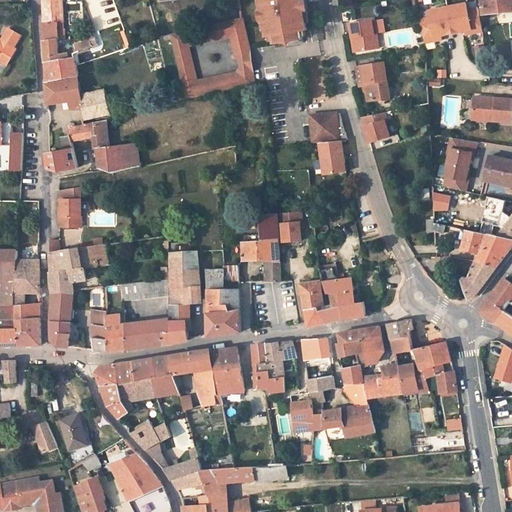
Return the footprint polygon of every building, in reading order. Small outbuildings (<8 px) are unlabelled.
[(41,64),(43,63),(72,61),(71,57),(94,48),(92,40),(69,48),(70,53),(65,55),(55,57),(54,42),(55,42),(55,30),(60,31),(57,0),(38,0),(40,25),(41,64)] [(305,23),(308,22),(306,14),(303,12),(302,6),(305,4),(303,0),(260,0),(261,5),(259,5),(256,6),(257,14),(261,16),(262,23),(260,26),(261,32),(265,31),(268,43),(276,41),(276,44),(299,40),(298,31),(304,30),(307,30),(305,23)] [(511,0),(480,0),(482,15),(511,12),(511,0)] [(479,31),(474,8),(464,10),(462,4),(443,8),(449,34),(469,29),(469,33),(479,31)] [(449,34),(443,8),(424,12),(426,19),(416,21),(421,44),(431,42),(431,38),(449,34)] [(255,84),(253,70),(240,72),(197,81),(188,46),(231,36),(236,56),(251,53),(242,18),(171,34),(186,99),(234,89),(255,84)] [(357,53),(379,49),(376,34),(374,34),(372,20),(350,24),(352,38),(355,38),(357,53)] [(0,63),(7,67),(16,50),(15,49),(22,37),(9,30),(2,43),(1,42),(0,42),(0,63)] [(240,72),(236,56),(231,36),(188,46),(197,81),(240,72)] [(486,62),(482,44),(472,46),(476,64),(486,62)] [(240,72),(253,70),(251,53),(236,56),(240,72)] [(73,61),(72,61),(43,63),(44,84),(75,80),(74,69),(73,61)] [(369,101),(390,98),(385,63),(358,67),(359,77),(360,86),(366,86),(369,101)] [(447,78),(447,69),(437,69),(437,78),(447,78)] [(69,113),(79,110),(84,123),(108,115),(102,93),(77,99),(75,83),(45,87),(45,88),(45,106),(47,106),(68,101),(69,113)] [(510,101),(471,99),(471,117),(492,118),(492,122),(509,123),(510,101)] [(385,112),(362,117),(367,132),(370,142),(390,137),(386,121),(388,120),(385,112)] [(343,140),(348,139),(345,126),(341,113),(336,114),(343,140)] [(310,116),(312,143),(320,142),(343,140),(336,114),(332,119),(327,115),(310,116)] [(9,130),(9,171),(23,171),(23,131),(10,131),(11,121),(0,121),(0,144),(2,145),(2,130),(9,130)] [(82,128),(74,129),(74,131),(71,132),(72,141),(92,137),(94,148),(97,148),(99,167),(112,171),(138,166),(134,143),(108,150),(105,123),(82,128)] [(471,153),(473,142),(451,138),(449,149),(447,149),(444,164),(467,168),(469,153),(471,153)] [(343,140),(320,142),(324,174),(347,171),(345,159),(343,140)] [(56,172),(76,168),(73,150),(46,152),(48,169),(56,172)] [(511,160),(487,155),(482,180),(511,186),(511,160)] [(464,182),(467,168),(444,164),(442,179),(444,179),(442,190),(464,194),(466,183),(464,182)] [(58,228),(77,228),(77,217),(81,217),(80,188),(57,192),(57,201),(59,201),(60,216),(58,216),(58,228)] [(263,283),(272,282),(279,282),(276,262),(275,259),(276,259),(273,240),(275,240),(274,214),(257,216),(259,240),(244,241),(244,239),(240,239),(242,261),(263,261),(263,283)] [(280,243),(297,242),(295,214),(278,216),(280,243)] [(511,215),(496,236),(511,240),(511,215)] [(443,233),(444,227),(431,224),(431,231),(443,233)] [(504,255),(511,244),(511,240),(496,236),(487,234),(487,236),(465,231),(460,230),(459,240),(463,241),(462,251),(477,254),(478,249),(504,255)] [(48,240),(48,254),(61,252),(59,240),(48,240)] [(156,242),(158,253),(166,252),(165,240),(156,242)] [(89,241),(81,242),(82,249),(90,247),(89,241)] [(169,318),(158,320),(160,343),(187,340),(184,325),(183,300),(199,299),(195,253),(190,253),(189,246),(186,242),(169,244),(171,320),(169,320),(169,318)] [(70,271),(96,267),(94,247),(90,247),(82,249),(61,252),(48,254),(48,274),(70,271)] [(0,305),(10,305),(14,259),(15,249),(0,249),(0,276),(1,297),(0,297),(0,305)] [(477,254),(476,262),(495,266),(504,255),(478,249),(477,254)] [(0,305),(0,325),(18,323),(16,319),(38,317),(38,303),(23,304),(23,293),(38,292),(38,254),(29,255),(29,258),(14,259),(10,305),(0,305)] [(204,260),(205,271),(218,270),(218,258),(204,260)] [(441,267),(447,267),(447,259),(440,259),(433,259),(433,274),(442,275),(441,267)] [(471,296),(495,266),(476,262),(475,265),(466,278),(458,277),(466,299),(471,296)] [(84,282),(86,289),(105,285),(112,285),(109,265),(96,267),(70,271),(72,284),(84,282)] [(237,266),(225,266),(226,274),(238,273),(237,266)] [(205,271),(207,290),(223,290),(223,283),(225,281),(222,273),(222,270),(218,270),(205,271)] [(77,291),(86,289),(84,282),(72,284),(70,271),(48,274),(48,283),(51,296),(72,296),(72,292),(77,291)] [(511,282),(505,278),(496,290),(511,301),(511,282)] [(119,286),(121,301),(168,294),(167,279),(119,286)] [(361,305),(361,303),(353,304),(351,292),(352,292),(349,279),(319,283),(323,294),(327,293),(335,292),(340,319),(363,317),(362,314),(362,313),(361,305)] [(340,319),(335,292),(327,293),(330,308),(321,310),(315,282),(299,284),(306,323),(307,326),(340,319)] [(237,290),(223,290),(207,290),(207,306),(228,306),(228,311),(239,310),(237,290)] [(496,322),(505,311),(511,301),(496,290),(481,311),(484,313),(496,322)] [(73,343),(68,342),(72,296),(51,296),(49,317),(50,337),(57,346),(73,347),(73,343)] [(92,304),(94,337),(106,338),(105,316),(107,316),(106,303),(92,304)] [(228,306),(207,306),(206,336),(240,331),(239,310),(228,311),(228,306)] [(511,315),(505,311),(496,322),(511,332),(511,315)] [(105,316),(106,338),(107,349),(125,347),(126,347),(123,324),(123,322),(119,323),(119,314),(107,316),(105,316)] [(38,317),(16,319),(18,323),(18,345),(28,343),(39,342),(38,317)] [(388,325),(392,340),(403,338),(404,339),(409,339),(410,338),(410,331),(411,329),(411,319),(403,321),(388,325)] [(147,344),(160,343),(158,320),(145,321),(123,324),(126,347),(147,344)] [(0,345),(7,345),(18,345),(18,323),(0,325),(0,345)] [(345,332),(337,333),(339,342),(339,343),(362,339),(380,335),(379,326),(345,332)] [(374,362),(378,358),(384,351),(383,351),(380,335),(362,339),(364,351),(366,364),(374,362)] [(106,338),(94,337),(94,349),(107,349),(106,338)] [(307,380),(331,376),(326,338),(301,339),(301,340),(307,380)] [(404,339),(403,338),(392,340),(395,353),(411,349),(409,339),(404,339)] [(356,353),(364,351),(362,339),(339,343),(337,344),(340,356),(356,353)] [(265,344),(266,363),(259,365),(259,373),(270,371),(271,380),(283,377),(284,390),(298,389),(298,388),(297,381),(300,379),(300,377),(298,375),(297,372),(284,374),(284,369),(292,367),(292,362),(296,361),(296,358),(292,341),(287,341),(282,342),(265,344)] [(259,363),(259,365),(266,363),(265,344),(265,343),(252,345),(253,364),(259,363)] [(441,363),(441,364),(450,362),(445,343),(413,349),(415,358),(397,364),(402,391),(404,391),(414,387),(416,392),(428,389),(425,378),(422,368),(433,365),(441,363)] [(499,369),(511,374),(511,348),(506,345),(499,369)] [(216,405),(221,404),(222,404),(222,401),(224,400),(224,397),(222,398),(221,394),(244,390),(240,369),(239,361),(236,347),(213,350),(217,372),(219,394),(218,394),(218,395),(216,395),(214,396),(216,405)] [(166,356),(173,375),(177,374),(187,373),(201,370),(206,406),(216,405),(214,396),(216,395),(210,351),(209,349),(166,356)] [(356,353),(358,365),(366,364),(364,351),(356,353)] [(155,397),(156,396),(178,392),(173,375),(166,356),(161,357),(156,358),(152,359),(156,377),(152,378),(154,388),(153,389),(155,397)] [(136,381),(152,378),(156,377),(152,359),(146,360),(135,362),(131,362),(136,381)] [(15,360),(3,360),(6,383),(16,382),(15,360)] [(114,365),(117,385),(120,401),(107,407),(116,417),(132,407),(129,401),(155,397),(153,389),(154,388),(152,378),(136,381),(131,362),(114,365)] [(435,375),(439,389),(455,387),(451,368),(443,373),(441,364),(441,363),(433,365),(435,375)] [(402,391),(397,364),(380,367),(382,379),(361,381),(362,383),(365,397),(364,398),(402,391)] [(100,387),(117,385),(114,365),(100,367),(94,374),(100,387)] [(343,371),(343,375),(359,371),(358,365),(342,368),(343,371)] [(422,368),(425,378),(435,375),(433,365),(422,368)] [(511,374),(499,369),(497,378),(511,382),(511,374)] [(201,407),(206,406),(201,370),(187,373),(195,392),(201,407)] [(268,387),(269,393),(284,391),(284,390),(283,377),(271,380),(270,371),(259,373),(260,388),(268,387)] [(343,375),(343,378),(344,384),(362,383),(361,381),(359,371),(343,375)] [(322,402),(325,401),(322,391),(331,387),(333,388),(331,376),(307,380),(308,386),(310,401),(312,400),(313,404),(322,402)] [(339,390),(341,391),(355,407),(357,409),(366,407),(364,399),(364,398),(365,397),(362,383),(344,384),(341,387),(339,390)] [(120,401),(117,385),(100,387),(107,407),(120,401)] [(179,399),(183,410),(197,408),(195,401),(190,402),(189,396),(185,397),(179,398),(179,399)] [(313,430),(320,429),(322,402),(313,404),(312,400),(310,401),(291,404),(294,422),(298,466),(299,466),(311,465),(313,430)] [(0,417),(10,416),(9,403),(0,404),(0,417)] [(342,428),(345,437),(374,433),(366,407),(357,409),(355,407),(324,411),(323,428),(324,428),(324,430),(332,430),(332,427),(337,426),(338,429),(342,428)] [(74,465),(91,454),(78,416),(61,422),(74,465)] [(174,436),(178,445),(184,443),(182,437),(190,434),(183,418),(178,420),(183,433),(174,436)] [(445,421),(447,431),(458,430),(458,428),(462,428),(460,418),(445,421)] [(126,431),(144,449),(157,442),(159,441),(159,442),(169,436),(165,423),(151,428),(146,420),(126,426),(126,431)] [(52,436),(48,426),(47,424),(33,431),(38,442),(52,436)] [(58,448),(52,436),(38,442),(44,455),(58,448)] [(416,438),(416,451),(431,451),(430,437),(416,438)] [(164,460),(159,452),(157,442),(144,449),(159,465),(177,490),(180,496),(182,497),(182,499),(200,496),(222,492),(211,468),(200,469),(198,459),(177,465),(175,460),(171,461),(169,458),(164,460)] [(173,511),(171,502),(164,485),(150,466),(139,454),(112,464),(136,511),(173,511)] [(95,456),(82,464),(87,471),(100,465),(95,456)] [(255,496),(247,499),(248,511),(263,511),(280,509),(294,508),(291,490),(302,489),(301,484),(299,466),(298,466),(276,467),(234,469),(232,461),(214,463),(211,464),(213,468),(211,468),(222,492),(200,496),(201,505),(184,506),(184,511),(226,511),(226,503),(226,483),(256,480),(287,477),(288,485),(289,491),(255,496)] [(0,508),(5,507),(5,503),(22,499),(23,505),(36,502),(40,505),(41,511),(64,511),(61,492),(56,493),(54,480),(41,482),(40,478),(0,484),(0,508)] [(106,511),(103,500),(105,500),(98,479),(83,484),(83,485),(74,488),(82,511),(102,511),(103,511),(106,511)] [(447,504),(460,502),(459,493),(446,494),(447,504)] [(5,507),(6,511),(23,507),(23,505),(22,499),(5,503),(5,507)] [(226,511),(248,511),(247,499),(226,503),(226,511)] [(363,511),(378,510),(377,500),(362,501),(363,511)] [(420,507),(420,511),(460,511),(460,502),(447,504),(420,507)]
